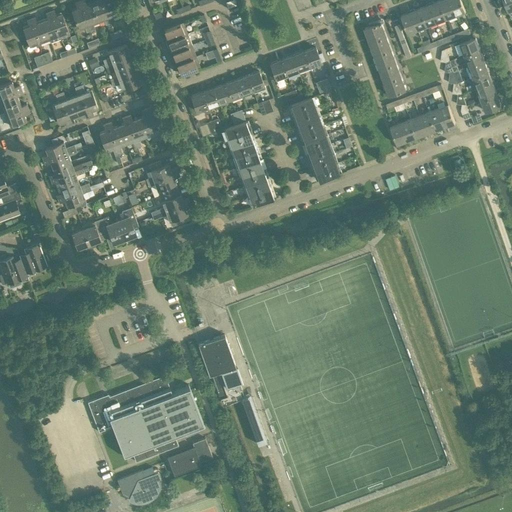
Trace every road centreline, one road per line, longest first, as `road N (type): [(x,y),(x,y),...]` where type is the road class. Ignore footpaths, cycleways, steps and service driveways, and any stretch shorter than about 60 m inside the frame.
road 1 (residential): [(0,157),(17,154),(25,162),(72,267),(138,252)]
road 2 (residential): [(299,198),(468,136)]
road 3 (residential): [(219,228),(166,92)]
road 4 (residential): [(468,136),(511,259)]
